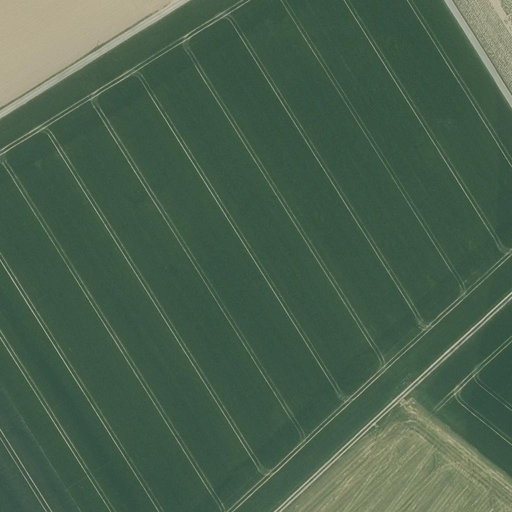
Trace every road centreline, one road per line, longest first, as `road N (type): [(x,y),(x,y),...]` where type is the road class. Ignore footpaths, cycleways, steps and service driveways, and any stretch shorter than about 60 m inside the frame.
road 1 (track): [(278,511),(511,296)]
road 2 (unclassified): [(181,0),(0,114)]
road 3 (track): [(511,104),(446,0)]
